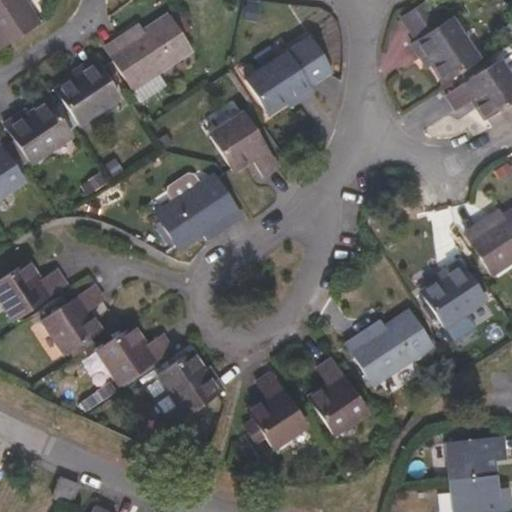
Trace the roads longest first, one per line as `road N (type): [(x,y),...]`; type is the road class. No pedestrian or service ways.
road 1 (residential): [(200,289),(211,324),(242,343),(297,314),(324,276),(314,188)]
road 2 (residential): [(0,420),(217,511)]
road 3 (residential): [(361,130),(436,165),(511,133)]
road 4 (residential): [(314,188),(291,223),(204,271),(200,289)]
road 5 (residential): [(200,289),(72,254)]
road 6 (residential): [(363,0),(361,130)]
